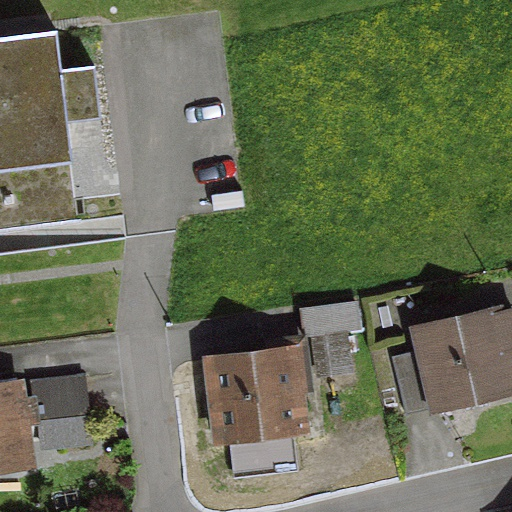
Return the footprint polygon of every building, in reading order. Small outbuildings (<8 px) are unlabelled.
[(0,170),(67,162),(51,33),(0,39),(0,170)] [(350,302),(294,310),(298,337),(354,329),(350,302)] [(412,331),(417,351),(430,409),(511,390),(502,352),(511,349),(511,329),(508,311),(493,314),(493,312),(412,331)] [(265,353),(205,360),(215,441),(298,431),(293,391),(305,389),(302,364),(290,366),(287,340),(264,342),(265,353)] [(401,416),(430,409),(417,351),(387,358),(401,416)] [(0,468),(25,465),(19,426),(83,417),(77,375),(25,383),(27,399),(16,400),(14,385),(12,385),(11,379),(0,380),(0,468)]
